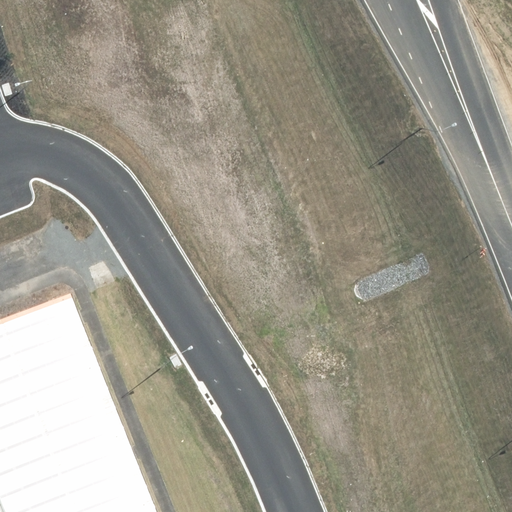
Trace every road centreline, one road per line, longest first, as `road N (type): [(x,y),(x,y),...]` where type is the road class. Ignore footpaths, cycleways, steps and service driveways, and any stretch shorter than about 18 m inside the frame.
road 1 (unclassified): [(0,162),(66,159),(122,203),(267,432),(302,511)]
road 2 (unclassified): [(511,221),(422,0)]
